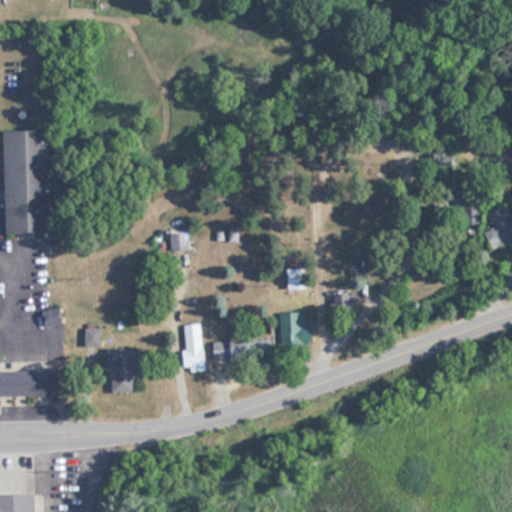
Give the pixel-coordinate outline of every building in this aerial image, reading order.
[(52,131),(5,132),(7,234),(54,233),(52,131)] [(511,246),(511,220),(488,234),(499,254),(511,246)] [(173,252),(191,251),(190,233),(172,234),(173,252)] [(309,270),(290,270),(290,290),(309,290),(309,270)] [(332,318),(358,319),(359,295),(333,295),(332,318)] [(282,313),(282,344),(315,343),(315,328),(304,328),(304,313),(282,313)] [(189,371),(206,370),(204,324),(187,324),(189,371)] [(273,360),(273,340),(215,340),(215,360),(273,360)] [(112,393),(137,392),(137,348),(112,348),(112,393)] [(0,370),(0,395),(64,395),(64,370),(0,370)] [(0,511),(43,511),(43,493),(0,493),(0,511)]
